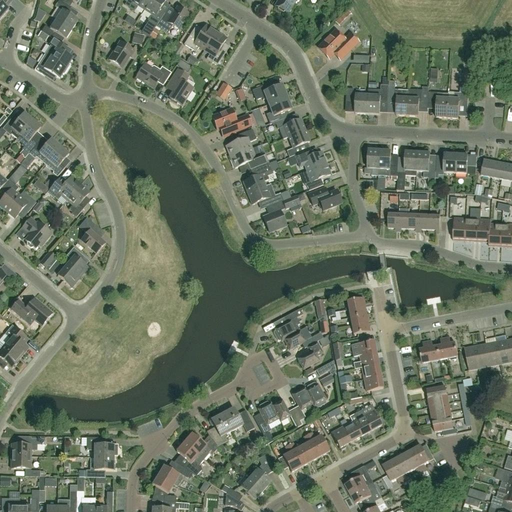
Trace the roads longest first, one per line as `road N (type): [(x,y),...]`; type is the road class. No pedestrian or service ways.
road 1 (residential): [(367,237),(256,241),(183,128),(137,102),(84,95)]
road 2 (residential): [(76,319),(101,287),(114,247),(112,205),(90,154),(84,103)]
road 3 (residential): [(386,333),(399,432),(326,477)]
road 4 (residential): [(130,511),(130,484),(142,458),(182,414),(241,382)]
road 5 (residential): [(511,141),(355,132)]
road 6 (residential): [(355,132),(324,121),(297,64),(256,27)]
road 7 (residential): [(511,272),(367,237)]
road 8 (residential): [(0,422),(76,319)]
road 9 (residential): [(386,333),(511,311)]
